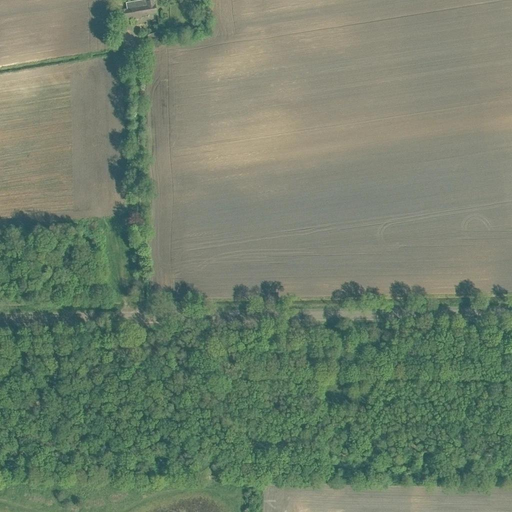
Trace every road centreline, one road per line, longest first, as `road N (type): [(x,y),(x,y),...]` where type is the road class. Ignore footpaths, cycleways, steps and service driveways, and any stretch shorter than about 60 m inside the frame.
road 1 (tertiary): [(0,318),(511,311)]
road 2 (track): [(143,316),(136,45)]
